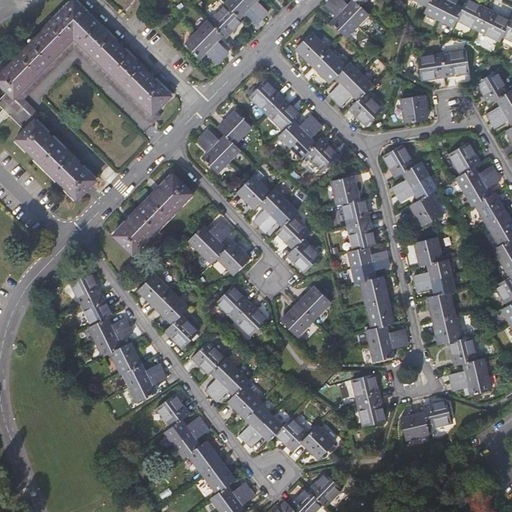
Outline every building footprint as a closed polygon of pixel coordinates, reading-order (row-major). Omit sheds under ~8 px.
[(154,112),(173,93),(78,0),(73,0),(0,73),(0,80),(16,96),(31,81),(57,55),(76,36),(88,47),(114,73),(142,100),(154,112)] [(264,16),(248,0),(229,0),(227,2),(228,3),(241,17),(247,12),(258,22),(264,16)] [(248,0),(264,16),(270,10),(260,0),(248,0)] [(348,34),(359,23),(335,0),(332,0),(329,4),(339,15),(334,20),(348,34)] [(347,0),(335,0),(359,23),(371,11),(362,3),(359,0),(353,0),(351,3),(347,0)] [(426,10),(440,17),(448,0),(430,0),(429,3),(426,10)] [(458,0),(448,0),(440,17),(455,24),(458,17),(464,5),(457,2),(458,0)] [(458,17),(480,28),(491,7),(476,0),(466,0),(464,5),(458,17)] [(241,17),(228,3),(211,20),(225,34),(227,36),(243,19),(241,17)] [(511,18),(511,17),(491,7),(480,28),(502,38),(505,33),(511,18)] [(219,39),(225,34),(211,20),(210,19),(199,31),(224,56),(230,51),(219,39)] [(218,62),(224,56),(199,31),(187,42),(201,57),(207,51),(218,62)] [(314,64),(330,48),(313,31),(297,46),(314,64)] [(348,64),(330,48),(314,64),(332,81),(337,75),(348,64)] [(468,49),(444,52),(447,74),(471,70),(468,49)] [(447,74),(444,52),(420,56),(424,77),(447,74)] [(332,92),(338,98),(363,72),(351,61),(348,64),(337,75),(342,81),(332,92)] [(498,97),(511,90),(499,68),(479,80),(492,101),(498,97)] [(354,93),(360,98),(367,91),(374,83),(363,72),(338,98),(344,104),(354,93)] [(269,111),(284,95),(267,78),(252,94),(269,111)] [(493,119),(511,108),(511,89),(511,90),(498,97),(502,104),(489,111),(493,119)] [(384,108),(367,91),(360,98),(352,106),(368,123),(384,108)] [(6,92),(0,99),(0,105),(25,126),(35,113),(20,101),(18,103),(6,92)] [(425,93),(403,96),(406,121),(429,117),(425,93)] [(286,128),(295,119),(301,112),(284,95),(269,111),(286,128)] [(511,119),(511,108),(493,119),(497,126),(511,118),(511,119)] [(221,126),(227,132),(237,142),(253,125),(237,109),(221,126)] [(307,109),(297,120),(301,123),(311,113),(307,109)] [(281,133),(293,145),(318,119),(311,113),(301,124),(295,119),(286,128),(281,133)] [(97,177),(66,147),(49,130),(44,124),(37,117),(17,137),(78,197),(97,177)] [(304,156),(308,152),(318,141),(313,136),(323,125),(318,119),(293,145),(304,156)] [(237,142),(227,132),(222,138),(211,127),(205,133),(231,158),(242,147),(237,142)] [(231,158),(205,133),(199,139),(210,150),(205,155),(219,170),(231,158)] [(323,136),(318,141),(308,152),(325,169),(340,153),(323,136)] [(451,152),(463,173),(476,165),(482,161),(470,141),(451,152)] [(397,174),(405,170),(417,164),(405,143),(385,154),(397,174)] [(395,185),(399,192),(431,174),(423,160),(417,164),(405,170),(409,177),(395,185)] [(467,189),(498,172),(494,164),(480,172),(476,165),(463,173),(459,175),(467,189)] [(478,202),(493,193),(489,186),(502,179),(498,172),(467,189),(475,203),(478,202)] [(135,252),(194,191),(175,173),(116,234),(135,252)] [(340,201),(344,200),(361,196),(356,173),(334,178),(340,201)] [(257,207),(262,202),(272,191),(255,174),(239,190),(257,207)] [(439,188),(431,174),(399,192),(404,199),(417,191),(421,198),(432,192),(439,188)] [(262,225),(287,198),(276,187),(272,191),(262,202),(267,207),(256,218),(262,225)] [(490,223),(509,212),(497,191),(493,193),(478,202),(490,223)] [(443,212),(432,192),(421,198),(412,203),(425,224),(443,212)] [(344,200),(349,224),(371,219),(366,195),(361,196),(344,200)] [(285,225),(295,214),(299,210),(287,198),(262,225),(268,231),(279,219),(285,225)] [(501,244),(511,237),(511,216),(509,212),(490,223),(501,244)] [(279,230),(296,247),(306,237),(312,231),(295,214),(285,225),(279,230)] [(191,237),(203,249),(228,224),(222,218),(210,229),(205,223),(191,237)] [(349,224),(355,248),(370,244),(377,243),(371,219),(349,224)] [(234,230),(228,224),(203,249),(214,260),(219,256),(228,246),(223,241),(234,230)] [(423,264),(429,263),(444,259),(439,236),(417,241),(423,264)] [(322,255),(306,237),(296,247),(290,253),(307,270),(322,255)] [(496,247),(504,261),(511,256),(511,237),(501,244),(496,247)] [(228,246),(219,256),(236,272),(252,257),(235,240),(228,246)] [(354,266),(389,257),(387,248),(372,252),(370,244),(355,248),(350,249),(354,266)] [(391,265),(389,257),(354,266),(358,281),(362,280),(378,276),(376,268),(391,265)] [(416,274),(418,282),(453,274),(450,258),(444,259),(429,263),(430,270),(416,274)] [(73,280),(84,302),(104,292),(93,271),(73,280)] [(158,304),(173,289),(156,272),(141,287),(158,304)] [(362,280),(368,303),(390,298),(384,274),(378,276),(362,280)] [(434,287),(436,294),(451,290),(457,289),(453,274),(418,282),(420,290),(434,287)] [(511,274),(497,284),(510,305),(511,304),(511,274)] [(236,317),(251,301),(234,284),(219,300),(236,317)] [(317,285),(301,302),(315,317),(332,300),(317,285)] [(175,322),(184,313),(191,306),(173,289),(158,304),(175,322)] [(435,319),(457,314),(451,290),(436,294),(429,295),(435,319)] [(84,302),(95,323),(110,316),(115,313),(104,292),(84,302)] [(368,303),(374,327),(388,323),(395,322),(390,298),(368,303)] [(268,318),(251,301),(236,317),(253,334),(268,318)] [(315,317),(301,302),(284,319),(299,334),(315,317)] [(201,330),(184,313),(175,322),(168,329),(185,347),(201,330)] [(462,338),(457,314),(435,319),(441,343),(452,341),(462,338)] [(99,339),(131,324),(127,316),(114,323),(110,316),(95,323),(92,325),(99,339)] [(369,328),(373,343),(407,335),(406,327),(390,331),(388,323),(374,327),(369,328)] [(113,350),(125,345),(121,338),(135,331),(131,324),(99,339),(106,354),(113,350)] [(409,343),(407,335),(373,343),(377,359),(396,354),(395,347),(409,343)] [(457,364),(465,362),(479,359),(474,336),(462,338),(452,341),(457,364)] [(212,372),(214,371),(228,357),(211,340),(195,355),(212,372)] [(124,372),(126,371),(144,362),(133,341),(125,345),(113,350),(124,372)] [(208,388),(214,394),(239,368),(228,357),(214,371),(219,377),(208,388)] [(453,381),(489,373),(485,358),(479,359),(465,362),(466,370),(451,373),(453,381)] [(133,386),(166,370),(162,363),(148,369),(144,362),(126,371),(133,386)] [(251,379),(239,368),(214,394),(220,400),(231,388),(237,394),(246,384),(251,379)] [(169,377),(166,370),(133,386),(140,399),(158,390),(155,384),(169,377)] [(359,402),(382,397),(376,373),(354,378),(359,402)] [(492,388),(489,373),(453,381),(455,390),(471,386),(472,393),(492,388)] [(248,417),(263,402),(264,401),(246,384),(237,394),(231,400),(248,417)] [(160,406),(174,425),(185,418),(192,412),(178,393),(160,406)] [(388,421),(382,397),(359,402),(365,426),(388,421)] [(425,406),(427,412),(430,427),(453,422),(449,401),(425,406)] [(248,439),(274,413),(263,402),(248,417),(253,422),(242,433),(248,439)] [(431,434),(430,427),(427,412),(403,417),(408,439),(431,434)] [(278,432),(286,425),(274,413),(248,439),(254,446),(265,434),(271,440),(278,432)] [(177,443),(206,422),(201,415),(189,424),(185,418),(174,425),(167,430),(177,443)] [(295,449),(304,441),(311,433),(294,417),(286,425),(278,432),(295,449)] [(191,453),(203,444),(199,438),(211,429),(206,422),(177,443),(186,456),(191,453)] [(320,425),(311,433),(304,441),(321,457),(337,442),(320,425)] [(206,473),(223,460),(209,440),(203,444),(191,453),(206,473)] [(220,492),(230,485),(238,479),(223,460),(206,473),(220,492)] [(482,472),(489,481),(495,475),(488,467),(482,472)] [(329,473),(312,490),(326,503),(329,505),(345,489),(329,473)] [(214,497),(224,510),(253,489),(247,481),(235,491),(230,485),(220,492),(214,497)] [(316,511),(326,503),(312,490),(310,487),(292,504),(300,511),(316,511)] [(224,510),(224,511),(247,511),(249,511),(245,504),(258,495),(253,489),(224,510)] [(300,511),(292,504),(289,501),(278,511),(300,511)]
